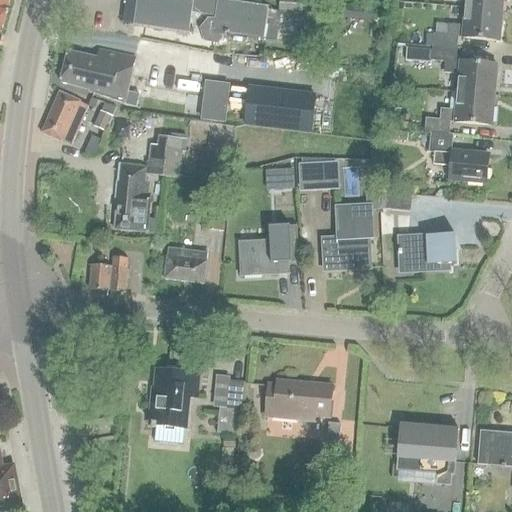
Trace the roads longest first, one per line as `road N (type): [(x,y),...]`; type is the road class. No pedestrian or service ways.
road 1 (residential): [(18,298),(480,341)]
road 2 (primary): [(18,298),(9,228),(13,149),(40,0)]
road 3 (primary): [(54,511),(29,376)]
